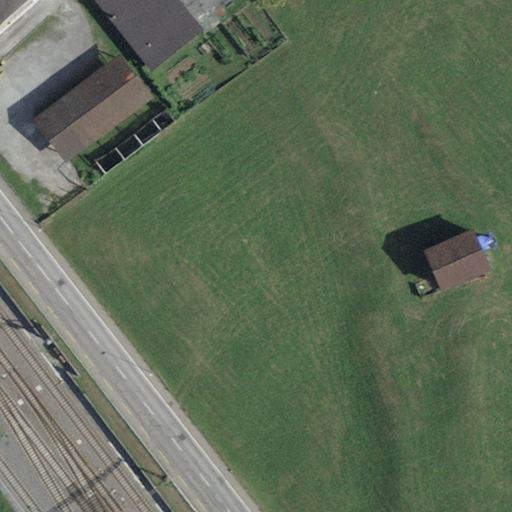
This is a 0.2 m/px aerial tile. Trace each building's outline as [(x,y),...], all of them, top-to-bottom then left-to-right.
[(0,0),(0,8),(8,0),(0,0)] [(95,0),(151,69),(202,28),(198,23),(180,0),(95,0)] [(180,0),(198,23),(227,0),(180,0)] [(66,160),(153,95),(121,53),(34,118),(66,160)] [(110,171),(173,136),(159,110),(95,144),(110,171)] [(473,225),(424,247),(443,288),(492,267),(473,225)]
